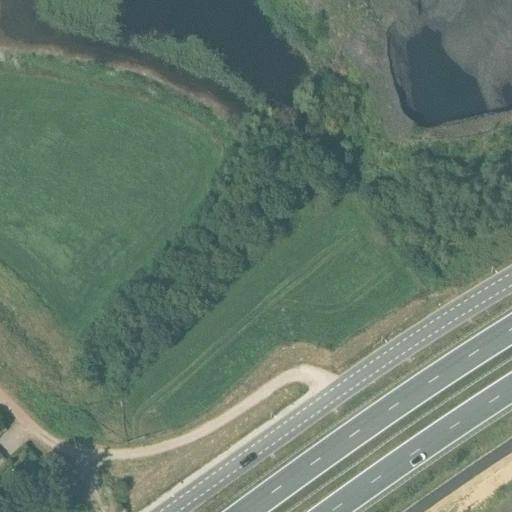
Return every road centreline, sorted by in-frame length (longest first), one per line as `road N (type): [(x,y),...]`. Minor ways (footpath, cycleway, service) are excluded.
road 1 (tertiary): [(511,281),(168,511)]
road 2 (trunk): [(511,331),(249,511)]
road 3 (trunk): [(331,511),(511,390)]
